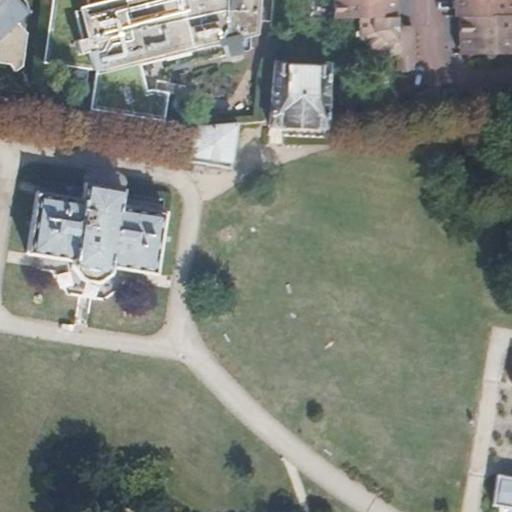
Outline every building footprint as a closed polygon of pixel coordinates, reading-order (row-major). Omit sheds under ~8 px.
[(0,0),(0,65),(7,66),(13,73),(20,67),(25,35),(14,25),(28,12),(26,3),(23,0),(0,0)] [(256,0),(112,0),(81,7),(88,35),(75,38),(78,52),(90,49),(95,70),(254,36),(256,0)] [(339,0),(339,20),(363,19),(363,39),(376,49),(376,0),(339,0)] [(376,0),(376,49),(381,53),(401,53),(402,70),(414,70),(413,28),(401,29),(400,0),(376,0)] [(464,51),(511,50),(511,0),(455,0),(456,13),(460,13),(460,51),(464,51)] [(272,67),(270,123),(270,124),(324,127),(324,117),(326,69),(272,67)] [(235,126),(192,131),(189,159),(231,164),(235,126)] [(27,225),(23,252),(70,258),(68,263),(79,276),(96,278),(111,271),(112,264),(153,270),(162,207),(118,201),(120,188),(80,182),(78,196),(32,189),(27,225)] [(511,384),(511,389),(511,479),(497,477),(492,507),(511,510),(511,384)]
